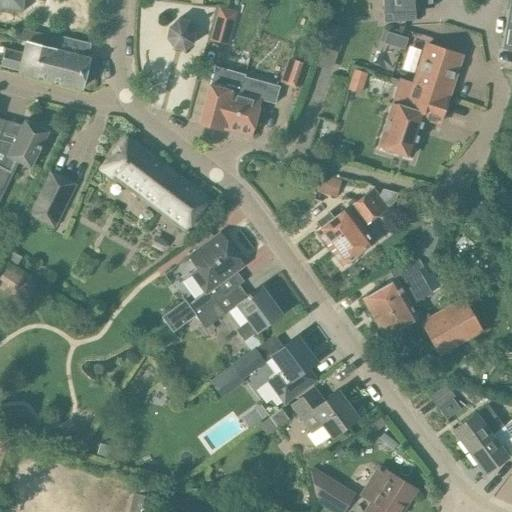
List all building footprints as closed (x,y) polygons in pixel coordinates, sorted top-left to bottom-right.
[(0,0),(0,9),(23,12),(23,0),(0,0)] [(382,0),(384,23),(416,21),(415,9),(433,8),(432,0),(382,0)] [(219,7),(210,40),(228,45),(236,11),(219,7)] [(189,21),(178,19),(168,28),(166,39),(172,48),(184,50),(193,44),(195,33),(189,21)] [(323,47),(338,52),(345,30),(330,25),(323,47)] [(511,25),(507,25),(503,49),(511,50),(511,25)] [(16,27),(13,39),(27,42),(55,50),(56,50),(58,39),(16,27)] [(383,43),(404,49),(407,40),(386,33),(383,43)] [(89,59),(87,58),(91,44),(59,36),(58,39),(56,50),(48,80),(80,88),(80,89),(82,89),(82,87),(88,60),(89,61),(89,59)] [(56,50),(55,50),(27,42),(24,54),(5,49),(0,66),(19,71),(18,73),(20,74),(20,73),(48,80),(56,50)] [(386,127),(380,147),(384,148),(385,152),(392,154),(395,151),(411,156),(418,134),(419,135),(424,118),(439,123),(445,104),(459,60),(461,56),(426,45),(425,49),(406,109),(393,105),(386,127)] [(289,70),(284,83),(300,88),(308,66),(296,62),(295,64),(293,71),(289,70)] [(215,66),(199,124),(217,129),(217,128),(229,132),(251,138),(260,100),(275,104),(280,86),(245,77),(245,75),(216,67),(216,66),(215,66)] [(347,90),(359,93),(365,74),(353,70),(347,90)] [(14,144),(0,139),(0,167),(11,173),(16,161),(30,168),(39,150),(48,132),(25,121),(14,144)] [(209,200),(125,136),(113,152),(100,169),(185,232),(197,216),(209,200)] [(75,184),(50,172),(29,215),(54,227),(75,184)] [(341,181),(322,175),(317,192),(336,197),(341,181)] [(316,231),(327,246),(341,236),(339,233),(350,224),(372,208),(369,205),(379,197),(373,190),(374,190),(373,189),(372,190),(333,219),(329,213),(317,222),(321,227),(316,231)] [(341,236),(327,246),(342,266),(373,243),(362,228),(368,224),(367,224),(386,209),(387,210),(388,209),(379,197),(369,205),(372,208),(350,224),(339,233),(341,236)] [(448,209),(435,205),(428,227),(441,231),(448,209)] [(196,316),(216,301),(223,295),(216,286),(244,265),(220,233),(188,257),(198,270),(191,274),(205,293),(188,305),(196,316)] [(396,280),(362,299),(384,337),(401,327),(417,318),(411,307),(410,305),(431,294),(417,269),(423,266),(416,255),(414,256),(397,266),(390,270),(396,280)] [(280,314),(261,288),(237,305),(249,321),(236,331),(244,341),(257,331),(280,314)] [(420,323),(423,327),(466,303),(464,298),(420,323)] [(225,314),(216,301),(196,316),(205,329),(225,314)] [(466,303),(423,327),(439,356),(483,331),(466,303)] [(257,331),(244,341),(251,351),(264,341),(257,331)] [(316,362),(297,337),(271,356),(282,371),(268,382),(284,404),(316,380),(308,368),(316,362)] [(264,362),(254,349),(232,366),(242,379),(264,362)] [(460,409),(452,399),(454,397),(445,385),(428,397),(437,410),(438,409),(446,419),(460,409)] [(313,433),(321,444),(332,436),(341,430),(357,418),(338,392),(323,402),(314,389),(297,401),(292,404),(307,424),(313,433)] [(260,405),(255,409),(262,419),(267,415),(260,405)] [(453,430),(469,452),(498,430),(503,426),(487,405),(453,430)] [(289,421),(281,409),(259,424),(267,436),(289,421)] [(511,453),(511,438),(503,426),(498,430),(469,452),(485,474),(508,457),(511,453)] [(220,438),(225,446),(236,438),(231,430),(220,438)] [(384,432),(378,439),(392,450),(398,444),(384,432)] [(100,443),(97,454),(113,459),(116,448),(100,443)] [(365,511),(398,511),(403,505),(405,506),(415,490),(389,474),(389,475),(378,468),(361,495),(372,502),(365,511)] [(317,501),(333,511),(344,511),(355,496),(313,469),(311,470),(317,501)] [(151,511),(155,498),(134,492),(128,511),(151,511)] [(170,511),(215,511),(194,506),(195,502),(174,496),(170,511)]
